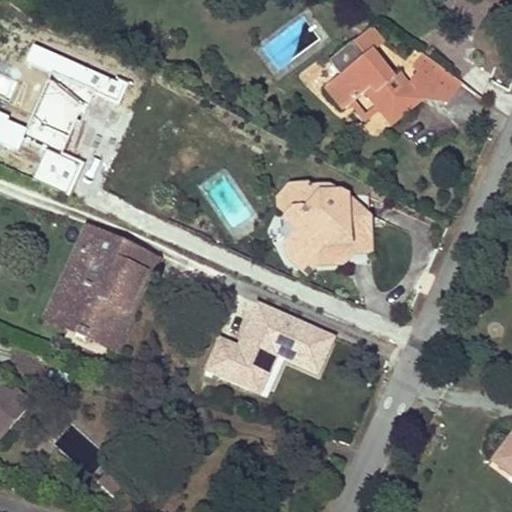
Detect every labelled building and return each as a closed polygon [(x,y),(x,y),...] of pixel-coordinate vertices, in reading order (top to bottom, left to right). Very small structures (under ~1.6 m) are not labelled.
[(375,57),(383,50),(372,37),(359,47),(371,61),(375,57)] [(129,84),(35,45),(26,65),(120,104),(129,84)] [(375,57),(371,61),(359,47),(335,67),(346,81),(331,93),(349,115),(356,109),(362,104),(370,97),(382,111),(386,117),(393,124),(421,101),(409,85),(400,74),(394,79),(375,57)] [(457,84),(419,59),(410,73),(415,77),(449,97),(457,84)] [(449,97),(415,77),(409,85),(421,101),(444,106),(449,97)] [(0,111),(0,141),(19,150),(26,134),(50,144),(36,177),(70,192),(84,161),(61,151),(82,104),(51,80),(28,129),(7,120),(9,115),(0,111)] [(463,124),(483,102),(465,85),(444,107),(463,124)] [(362,104),(356,109),(372,128),(386,117),(382,111),(373,118),(362,104)] [(285,228),(282,231),(278,234),(285,239),(286,249),(291,252),(311,251),(317,256),(317,267),(343,265),(350,256),(348,218),(346,195),(326,186),(303,187),(302,183),(291,183),(284,193),(290,197),(290,210),(285,215),(285,228)] [(290,197),(284,193),(276,200),(277,210),(285,215),(290,210),(290,197)] [(348,218),(350,256),(371,255),(369,217),(348,218)] [(130,249),(90,232),(79,256),(86,259),(57,326),(84,336),(80,342),(89,346),(91,340),(111,348),(127,313),(131,314),(147,277),(123,266),(130,249)] [(160,262),(130,249),(123,266),(147,277),(131,314),(127,313),(111,348),(121,354),(160,262)] [(311,251),(291,252),(286,257),(286,268),(294,275),(311,274),(317,267),(317,256),(311,251)] [(86,259),(79,256),(51,323),(57,326),(86,259)] [(224,337),(207,371),(266,399),(285,360),(317,375),(334,339),(258,304),(239,344),(224,337)] [(0,423),(1,424),(0,424),(0,453),(0,454),(39,420),(25,403),(20,406),(13,397),(0,392),(0,423)] [(511,431),(489,461),(508,474),(511,469),(511,431)] [(137,458),(116,478),(130,493),(151,474),(137,458)]
